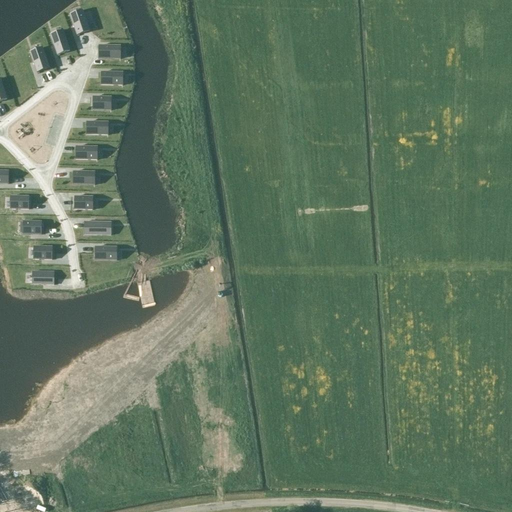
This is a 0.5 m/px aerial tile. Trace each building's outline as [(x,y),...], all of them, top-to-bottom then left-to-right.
[(70,15),(77,36),(90,32),(82,11),(82,13),(71,17),(71,15),(70,15)] [(70,51),(63,33),(51,36),(58,55),(70,51)] [(99,46),(98,60),(121,60),(121,59),(119,59),(119,48),(121,48),(121,47),(99,46)] [(49,68),(42,49),(30,53),(37,72),(49,68)] [(121,74),(102,73),(102,85),(121,86),(121,74)] [(113,111),(113,99),(93,98),(93,111),(113,111)] [(106,135),(106,123),(87,123),(87,135),(106,135)] [(76,147),(75,160),(97,161),(97,160),(95,160),(96,149),(98,149),(98,148),(76,147)] [(9,172),(0,171),(0,184),(8,185),(9,172)] [(73,172),(73,186),(95,186),(95,185),(93,185),(93,174),(95,174),(95,173),(73,172)] [(29,197),(10,197),(10,198),(12,198),(12,209),(10,209),(10,210),(29,210),(29,197)] [(96,210),(96,198),(75,198),(74,210),(96,210)] [(42,223),(23,222),(23,223),(25,223),(25,235),(23,235),(42,236),(42,223)] [(84,223),(84,236),(106,236),(106,223),(84,223)] [(52,248),(34,247),(34,248),(35,248),(35,260),(33,260),(52,261),(52,248)] [(95,248),(95,261),(117,262),(117,261),(115,261),(115,249),(117,249),(117,248),(95,248)] [(54,273),(32,272),(32,285),(54,286),(54,273)]
